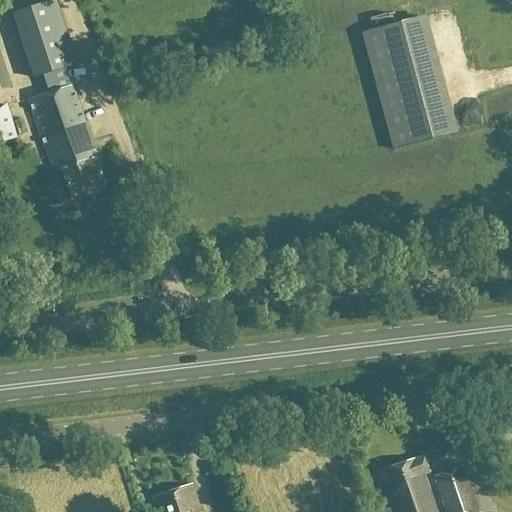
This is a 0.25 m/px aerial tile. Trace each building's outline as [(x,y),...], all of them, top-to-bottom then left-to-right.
[(61,89),(55,72),(73,66),(50,5),(9,20),(31,81),(34,80),(38,98),(24,103),(41,149),(42,149),(52,177),(59,174),(70,203),(103,191),(93,162),(91,163),(88,154),(91,153),(68,87),(61,89)] [(422,20),(361,36),(392,152),(453,136),(422,20)] [(0,62),(0,92),(9,89),(0,62)] [(0,145),(14,142),(3,106),(0,106),(0,145)] [(423,459),(378,474),(390,511),(433,511),(422,477),(428,475),(423,459)] [(475,511),(461,467),(431,477),(442,511),(475,511)] [(196,511),(189,487),(151,499),(154,511),(196,511)] [(369,511),(384,511),(382,503),(368,507),(369,511)]
